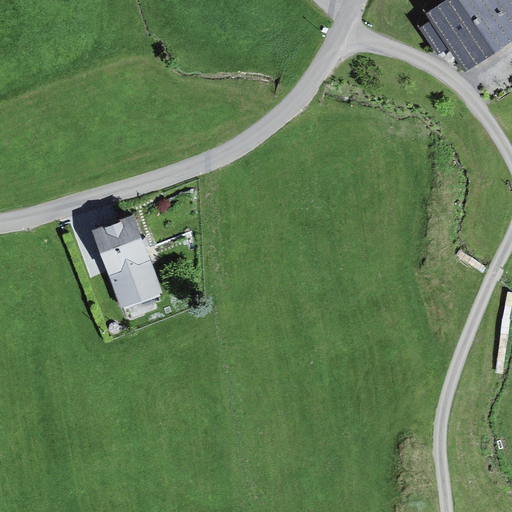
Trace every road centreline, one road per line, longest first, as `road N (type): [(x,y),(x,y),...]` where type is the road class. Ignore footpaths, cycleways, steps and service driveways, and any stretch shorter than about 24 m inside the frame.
road 1 (unclassified): [(0,226),(169,178),(263,131),(324,63),(354,0)]
road 2 (track): [(446,511),(443,413),(511,237)]
road 3 (track): [(511,163),(439,72),(343,23),(320,0)]
